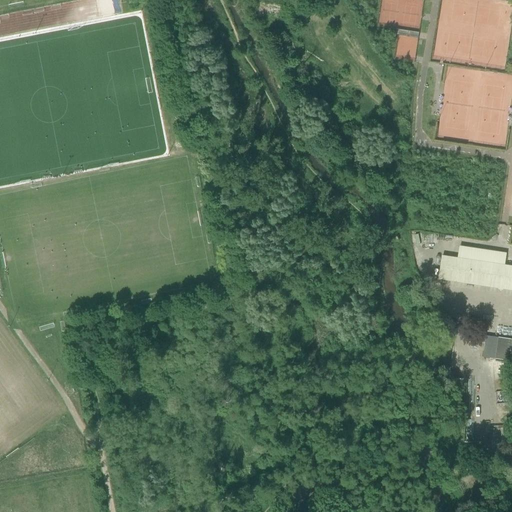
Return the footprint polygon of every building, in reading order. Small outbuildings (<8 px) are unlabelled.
[(262,4),(260,13),(279,16),(281,7),(262,4)] [(418,39),(419,33),(397,30),(396,36),(418,39)] [(511,266),(457,258),(453,282),(511,291),(511,266)] [(489,315),(488,329),(500,330),(501,316),(489,315)] [(486,336),(483,358),(495,359),(507,361),(508,352),(511,352),(511,339),(498,338),(486,336)]
